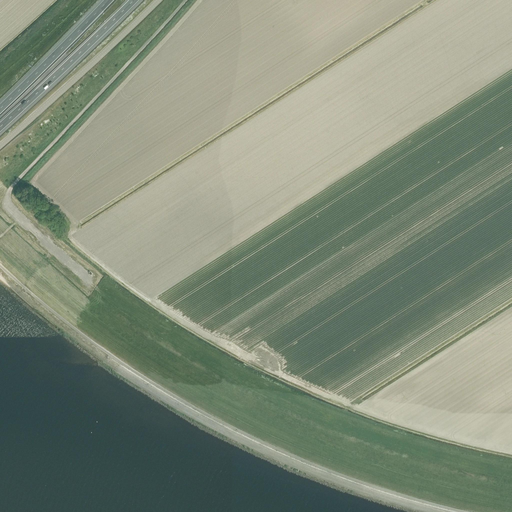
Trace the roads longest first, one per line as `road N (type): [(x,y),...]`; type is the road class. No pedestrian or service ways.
road 1 (unclassified): [(0,266),(110,355),(231,427),(355,480),(464,511)]
road 2 (unclassified): [(186,0),(8,192),(8,203),(93,279)]
road 3 (unclassified): [(0,146),(158,0)]
road 4 (motorway): [(0,127),(133,0)]
road 5 (motorway): [(108,0),(0,109)]
